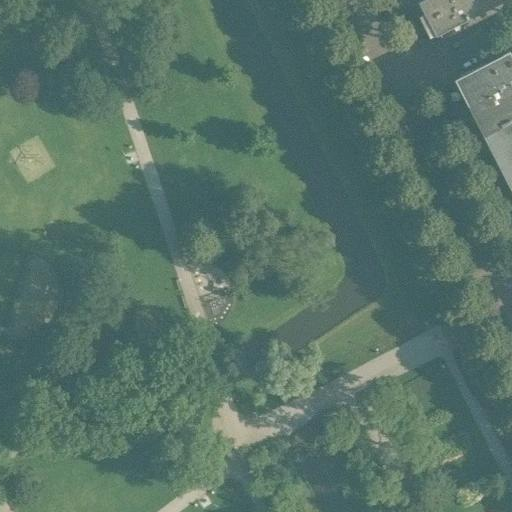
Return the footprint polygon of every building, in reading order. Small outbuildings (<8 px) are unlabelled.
[(482,0),(424,0),(418,3),(436,38),(488,11),(482,0)] [(482,0),(488,11),(508,0),(482,0)] [(511,72),(505,59),(459,83),(471,106),(509,86),(510,88),(511,87),(511,72)] [(509,86),(471,106),(485,134),(511,120),(511,91),(510,88),(509,86)] [(511,120),(485,134),(500,163),(511,156),(511,120)] [(511,156),(500,163),(511,185),(511,156)]
